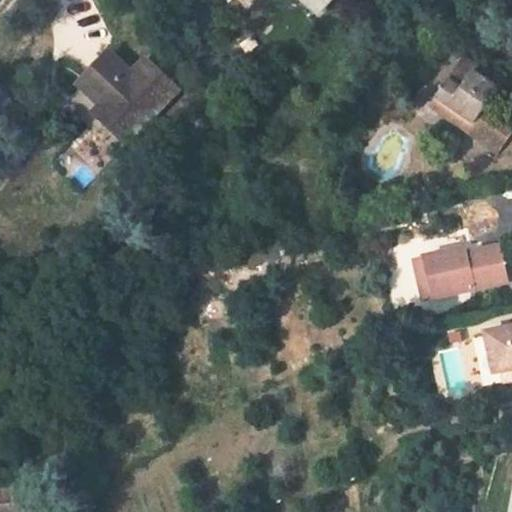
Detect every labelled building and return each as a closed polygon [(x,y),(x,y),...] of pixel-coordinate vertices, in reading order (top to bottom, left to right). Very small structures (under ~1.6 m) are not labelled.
[(294,0),(312,16),(326,0),(294,0)] [(99,105),(88,118),(121,149),(172,97),(141,65),(127,77),(104,56),(77,83),(99,105)] [(439,96),(423,145),(461,157),(470,128),(474,117),(449,108),(452,101),(439,96)] [(470,128),(461,157),(423,145),(419,154),(492,180),(495,170),(472,161),(482,132),(470,128)] [(504,140),(482,132),(472,161),(495,170),(504,140)] [(462,258),(422,267),(431,308),(505,292),(497,258),(464,265),(462,258)] [(417,312),(431,308),(422,267),(408,271),(417,312)] [(502,370),(511,367),(511,323),(483,330),(493,371),(502,370)] [(511,367),(502,370),(504,381),(511,379),(511,367)] [(0,511),(25,511),(24,501),(0,502),(0,511)]
